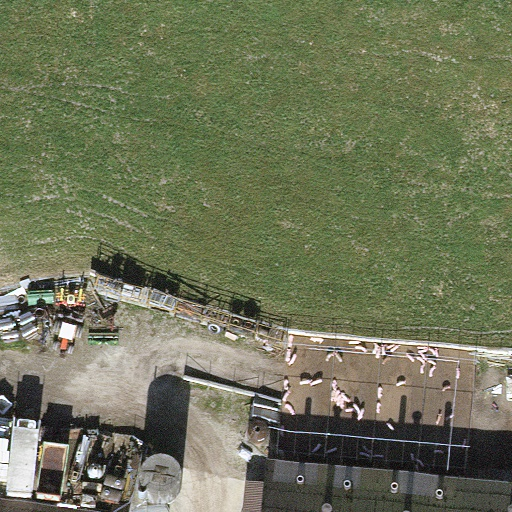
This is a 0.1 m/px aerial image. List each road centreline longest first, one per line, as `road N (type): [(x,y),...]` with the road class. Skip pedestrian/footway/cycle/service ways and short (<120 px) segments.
road 1 (track): [(0,366),(245,445),(238,511)]
road 2 (track): [(245,445),(488,448)]
